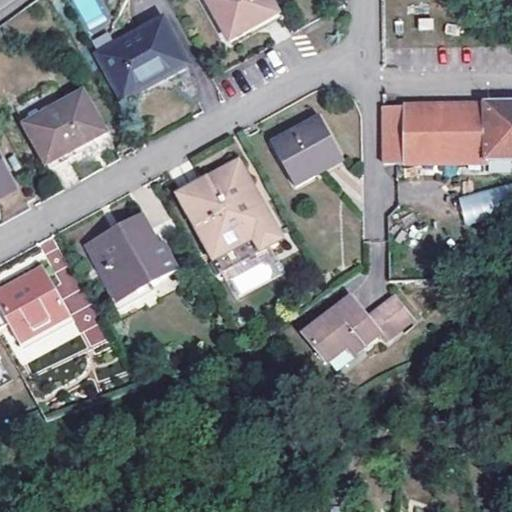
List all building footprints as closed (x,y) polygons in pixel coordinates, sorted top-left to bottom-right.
[(206,0),(230,43),(278,16),(268,0),(206,0)] [(162,20),(98,55),(124,101),(188,65),(162,20)] [(84,95),(26,127),(51,170),(107,139),(84,95)] [(511,106),(384,109),(385,163),(436,163),(436,166),(490,166),(490,163),(511,162),(511,106)] [(321,119),(274,144),(297,188),(344,163),(321,119)] [(239,162),(177,195),(214,262),(255,241),(261,253),(282,242),(239,162)] [(0,197),(12,191),(0,169),(0,197)] [(511,183),(458,197),(464,222),(511,209),(511,183)] [(120,235),(90,252),(117,302),(142,290),(143,292),(182,273),(166,243),(162,246),(145,215),(117,230),(120,235)] [(221,275),(261,253),(255,241),(214,262),(221,275)] [(89,346),(105,338),(58,247),(42,255),(89,346)] [(44,270),(0,292),(0,308),(19,343),(69,317),(44,270)] [(398,300),(369,320),(364,324),(359,317),(364,313),(353,296),(303,331),(325,362),(347,348),(353,356),(381,337),(386,344),(414,324),(398,300)] [(369,320),(364,313),(359,317),(364,324),(369,320)] [(228,394),(188,407),(202,447),(242,433),(228,394)]
